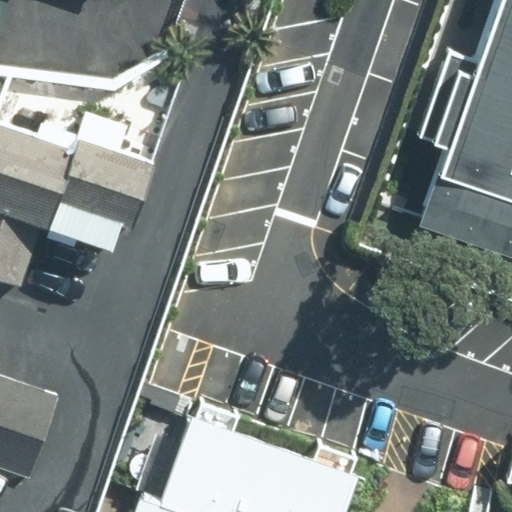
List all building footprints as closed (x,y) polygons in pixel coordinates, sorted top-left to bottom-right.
[(511,0),(490,0),(470,57),(511,71),(511,0)] [(511,71),(470,57),(448,48),(418,131),(443,139),(416,214),(511,248),(511,71)] [(0,270),(29,279),(47,222),(106,239),(114,213),(130,218),(148,159),(117,149),(127,118),(83,104),(0,111),(0,270)] [(0,465),(29,475),(57,391),(0,371),(0,465)] [(334,511),(352,465),(183,405),(153,490),(136,484),(126,511),(334,511)]
